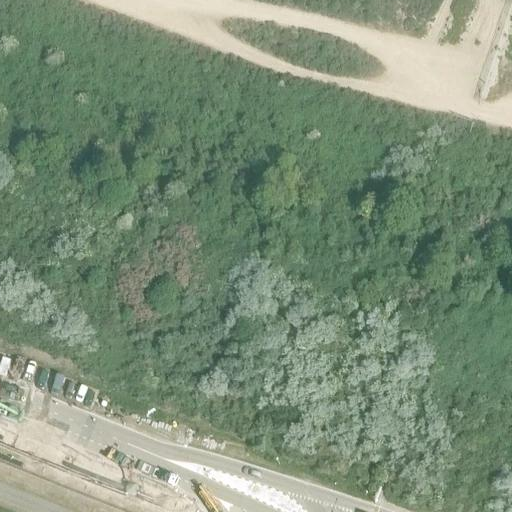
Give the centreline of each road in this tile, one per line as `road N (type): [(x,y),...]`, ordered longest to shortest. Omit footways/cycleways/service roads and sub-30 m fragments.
road 1 (track): [(477,112),(138,0)]
road 2 (unclassified): [(333,511),(311,491),(191,469)]
road 3 (unclassified): [(0,400),(134,452)]
